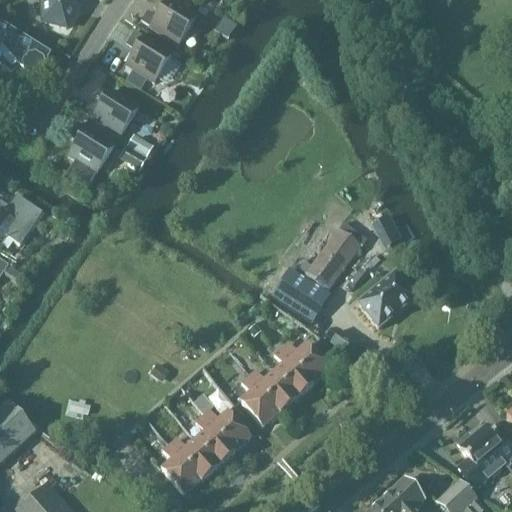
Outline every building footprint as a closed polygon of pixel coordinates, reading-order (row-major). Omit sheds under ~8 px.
[(38,0),(40,1),(42,25),(65,31),(78,10),(69,0),(38,0)] [(195,20),(185,14),(189,6),(181,1),(176,8),(167,2),(155,20),(147,15),(140,25),(149,30),(148,31),(177,49),(195,20)] [(27,33),(0,15),(0,68),(2,70),(11,75),(17,69),(23,73),(24,77),(30,81),(38,79),(42,73),(47,60),(20,43),(27,33)] [(136,50),(125,68),(132,72),(129,76),(144,85),(146,81),(154,86),(156,81),(167,88),(180,68),(170,61),(172,57),(143,39),(143,40),(134,34),(128,44),(136,50)] [(119,140),(138,111),(109,93),(97,111),(89,106),(82,116),(91,121),(90,122),(119,140)] [(74,163),(65,176),(86,189),(94,176),(96,177),(114,148),(85,130),(85,131),(76,126),(70,135),(78,141),(67,159),(74,163)] [(133,139),(126,150),(135,156),(146,163),(153,151),(142,144),(133,139)] [(138,174),(146,163),(135,156),(127,167),(138,174)] [(0,247),(6,240),(19,249),(41,216),(16,198),(8,210),(3,207),(1,205),(0,205),(0,247)] [(387,218),(375,224),(388,249),(400,242),(387,218)] [(338,232),(304,277),(326,293),(360,248),(338,232)] [(288,274),(271,301),(311,326),(329,299),(292,276),(288,274)] [(395,274),(355,306),(378,334),(417,301),(395,274)] [(248,332),(253,339),(261,333),(255,326),(248,332)] [(339,332),(330,346),(349,359),(358,347),(358,345),(339,332)] [(312,388),(328,374),(305,347),(295,355),(287,346),(280,352),(312,388)] [(312,389),(312,388),(280,352),(273,358),(281,368),(272,376),(296,403),(312,389)] [(155,368),(150,377),(161,385),(167,376),(155,368)] [(296,403),(272,376),(262,384),(254,374),(247,380),(278,417),(279,418),(296,403)] [(262,431),(278,417),(247,380),(240,387),(248,396),(238,404),(262,431)] [(202,398),(193,406),(203,418),(209,414),(212,411),(202,398)] [(0,465),(35,435),(33,433),(8,404),(0,410),(0,465)] [(249,441),(226,415),(217,423),(209,414),(203,418),(201,420),(213,433),(233,455),(249,441)] [(233,455),(213,433),(201,420),(194,426),(202,435),(193,443),(217,471),(234,456),(233,455)] [(468,437),(457,447),(459,450),(459,451),(468,462),(457,471),(475,493),(503,470),(511,480),(511,451),(499,436),(495,439),(485,428),(471,441),(468,437)] [(217,471),(193,443),(184,451),(176,442),(169,448),(201,485),(217,471)] [(200,485),(201,485),(169,448),(162,454),(170,463),(160,472),(183,499),(199,485),(200,485)] [(20,476),(38,458),(31,451),(13,468),(20,476)] [(416,511),(423,504),(402,482),(379,504),(386,511),(416,511)] [(459,483),(437,503),(445,511),(466,511),(477,503),(459,483)] [(66,511),(45,487),(16,511),(66,511)]
